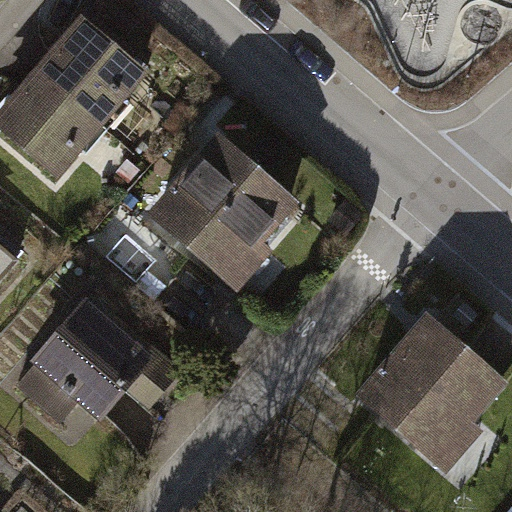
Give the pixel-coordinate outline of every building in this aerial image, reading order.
[(146,68),(77,10),(31,64),(106,128),(127,103),(121,98),(146,68)] [(106,128),(31,64),(0,99),(0,128),(55,175),(78,148),(84,153),(106,128)] [(214,127),(143,210),(235,289),(271,247),(261,239),(296,198),(214,127)] [(76,405),(97,425),(158,357),(87,294),(29,359),(35,364),(17,384),(60,423),(76,405)] [(506,377),(424,307),(351,391),(443,471),(481,427),(470,418),(506,377)]
